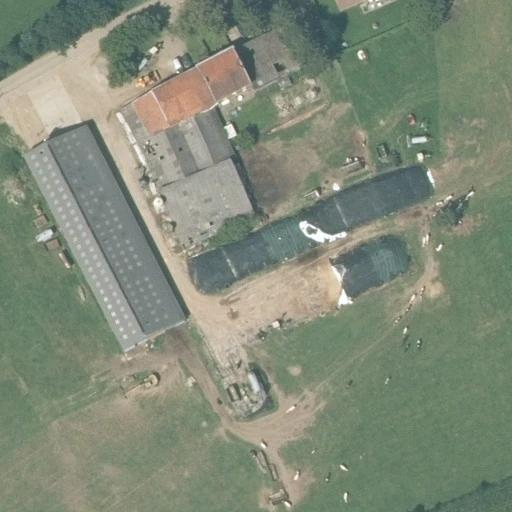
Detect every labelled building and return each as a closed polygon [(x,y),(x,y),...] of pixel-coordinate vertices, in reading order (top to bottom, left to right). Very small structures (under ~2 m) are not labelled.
[(343,0),(348,11),(375,0),(343,0)] [(281,29),(121,112),(182,252),(255,220),(230,164),(236,161),(228,141),(235,138),(231,127),(223,130),(214,109),(250,91),(252,96),(304,69),(281,29)] [(122,356),(183,325),(84,130),(23,161),(122,356)] [(383,184),(199,260),(213,292),(396,216),(383,184)] [(404,235),(303,274),(317,310),(418,271),(404,235)]
